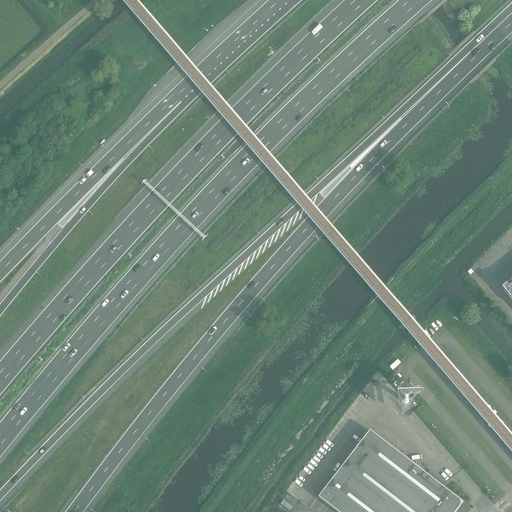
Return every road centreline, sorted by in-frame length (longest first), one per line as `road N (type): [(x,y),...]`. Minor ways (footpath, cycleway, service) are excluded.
road 1 (motorway): [(0,440),(212,194),(417,0)]
road 2 (motorway): [(0,495),(189,306),(432,87)]
road 3 (motorway): [(74,511),(241,302),(432,87)]
road 4 (motorway): [(361,0),(182,174),(0,379)]
road 5 (motorway): [(178,99),(0,309)]
road 6 (unknown): [(484,511),(445,463),(378,412),(366,416),(303,501)]
road 7 (motorway): [(178,99),(0,272)]
road 8 (motorway): [(288,0),(178,99)]
road 9 (track): [(0,86),(97,0)]
